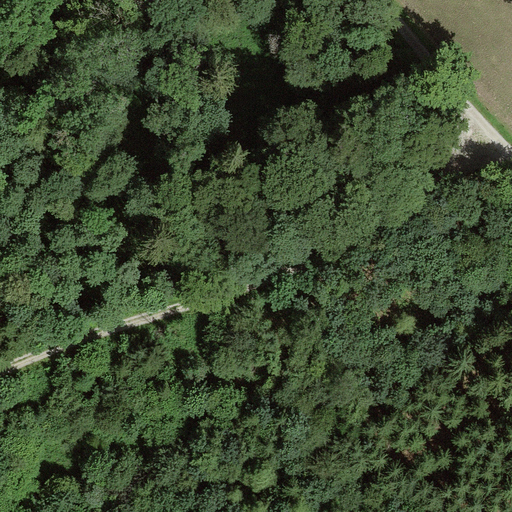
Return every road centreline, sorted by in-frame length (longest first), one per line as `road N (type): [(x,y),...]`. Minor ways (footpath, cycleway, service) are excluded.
road 1 (track): [(484,123),(447,172),(381,227),(247,289),(0,374)]
road 2 (track): [(511,156),(377,0)]
